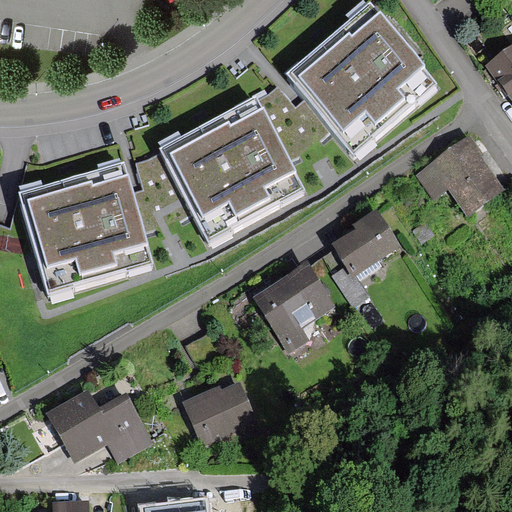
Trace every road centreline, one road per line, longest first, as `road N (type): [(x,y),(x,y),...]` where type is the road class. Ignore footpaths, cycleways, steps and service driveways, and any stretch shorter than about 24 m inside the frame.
road 1 (residential): [(0,416),(287,243),(488,103)]
road 2 (unclassified): [(0,109),(120,95),(198,52),(257,0)]
road 3 (residential): [(0,480),(260,479)]
road 4 (residential): [(413,0),(488,103)]
